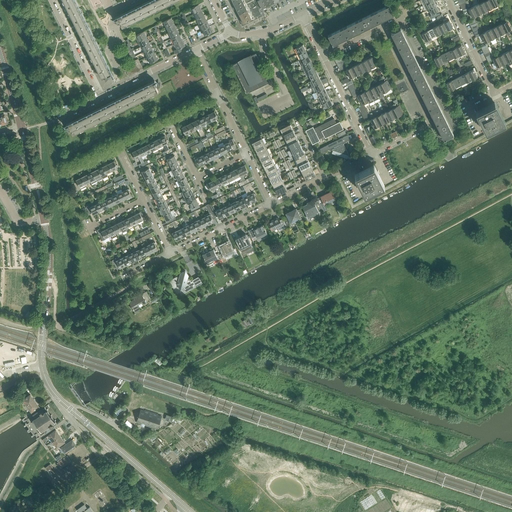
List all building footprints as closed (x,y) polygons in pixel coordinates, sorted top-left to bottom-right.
[(112,75),(79,10),(74,0),(63,0),(102,78),(104,77),(106,80),(110,77),(109,76),(112,75)] [(122,27),(169,3),(175,0),(153,0),(116,19),(117,21),(115,23),(118,25),(121,23),(122,27)] [(259,9),(261,8),(277,0),(231,0),(243,23),(261,14),(259,9)] [(436,5),(434,2),(435,1),(434,0),(433,0),(426,4),(424,5),(427,10),(428,9),(436,5)] [(493,8),(489,0),(486,0),(484,2),(488,10),(493,8)] [(488,10),(484,2),(479,4),(483,13),(488,10)] [(202,9),(199,4),(191,8),(194,13),(202,9)] [(483,13),(479,4),(473,7),(478,15),(483,13)] [(394,14),(389,5),(374,12),(378,22),(394,14)] [(440,14),(438,11),(440,11),(439,9),(438,9),(436,5),(428,9),(431,14),(430,15),(431,18),(440,14)] [(474,20),(475,19),(479,17),(478,15),(473,7),(468,9),(474,20)] [(204,15),(202,9),(194,13),(192,14),(194,17),(195,16),(197,19),(204,15)] [(363,29),(378,22),(374,12),(358,20),(363,29)] [(207,20),(204,15),(197,19),(199,24),(207,20)] [(174,23),(171,17),(163,21),(166,27),(174,23)] [(453,26),(452,23),(451,24),(450,22),(451,21),(450,18),(445,20),(446,21),(444,23),(447,30),(453,27),(452,26),(453,26)] [(210,26),(207,20),(199,24),(202,30),(210,26)] [(363,29),(358,20),(343,27),(348,37),(363,29)] [(511,30),(507,21),(501,24),(505,32),(511,30)] [(177,28),(174,23),(166,27),(169,32),(177,28)] [(447,30),(444,23),(441,24),(440,23),(437,24),(442,33),(447,30)] [(442,33),(437,24),(435,26),(435,27),(433,28),(436,36),(442,33)] [(505,32),(501,24),(496,26),(500,35),(505,32)] [(213,31),(210,26),(202,30),(205,35),(213,31)] [(500,35),(496,26),(491,29),(495,38),(500,35)] [(333,45),(348,37),(343,27),(328,35),(333,45)] [(180,34),(177,28),(169,32),(172,38),(180,34)] [(408,43),(400,28),(391,33),(398,48),(408,43)] [(436,36),(433,28),(430,29),(429,28),(427,30),(431,38),(436,36)] [(495,38),(491,29),(486,32),(490,40),(491,42),(496,40),(495,38)] [(425,40),(425,41),(431,38),(427,30),(424,31),(424,32),(419,35),(421,39),(423,38),(424,41),(425,40)] [(147,37),(144,31),(135,36),(138,41),(147,37)] [(490,40),(486,32),(481,34),(481,35),(478,36),(481,41),(483,40),(485,43),(490,40)] [(182,40),(180,34),(172,38),(174,43),(182,40)] [(149,42),(147,37),(138,41),(140,47),(149,42)] [(182,46),(185,45),(182,40),(174,43),(177,49),(174,50),(175,53),(183,49),(182,46)] [(152,48),(149,42),(140,47),(143,52),(152,48)] [(415,59),(408,43),(398,48),(406,63),(415,59)] [(307,49),(306,48),(305,48),(303,44),(299,46),(298,46),(296,47),(296,48),(295,48),(298,54),(307,49)] [(466,54),(462,47),(461,44),(458,45),(458,46),(456,47),(460,57),(466,54)] [(460,57),(456,47),(453,49),(452,48),(450,49),(454,58),(455,60),(460,57)] [(155,53),(152,48),(143,52),(146,58),(155,53)] [(308,55),(307,52),(308,51),(307,49),(298,54),(301,59),(308,55)] [(454,58),(450,49),(447,51),(447,52),(445,53),(449,60),(454,58)] [(511,59),(508,51),(503,54),(507,62),(511,59)] [(158,59),(155,53),(146,58),(148,63),(158,59)] [(270,82),(256,54),(256,53),(251,56),(251,54),(236,61),(237,63),(232,65),(233,65),(246,94),(270,82)] [(449,60),(445,53),(442,54),(442,53),(439,54),(443,63),(449,60)] [(443,63),(439,54),(436,56),(436,57),(434,58),(436,62),(435,63),(436,65),(437,65),(438,66),(443,63)] [(507,62),(503,54),(498,56),(502,65),(507,62)] [(312,60),(311,58),(310,59),(308,55),(301,59),(303,64),(312,60)] [(502,65),(498,56),(493,59),(495,62),(492,64),(494,68),(497,67),(502,65)] [(376,66),(372,57),(366,60),(371,68),(376,66)] [(423,74),(415,59),(406,63),(413,79),(423,74)] [(314,66),(312,62),(313,62),(312,60),(303,64),(301,66),(304,71),(314,66)] [(371,68),(366,60),(361,62),(366,71),(371,68)] [(366,71),(361,62),(356,65),(360,73),(364,71),(365,73),(367,73),(366,71)] [(360,73),(356,65),(351,67),(355,76),(360,73)] [(304,71),(307,76),(309,75),(317,71),(316,69),(315,70),(314,66),(304,71)] [(355,76),(351,67),(346,70),(350,79),(354,77),(356,80),(357,79),(355,76)] [(477,77),(475,72),(476,71),(475,67),(470,70),(471,71),(468,72),(472,80),(477,77)] [(319,77),(317,73),(318,73),(317,71),(309,75),(312,81),(319,77)] [(472,80),(468,72),(465,73),(465,72),(464,73),(462,74),(466,82),(472,80)] [(431,89),(423,74),(413,79),(421,94),(431,89)] [(466,82),(462,74),(460,75),(459,75),(459,76),(457,78),(461,85),(466,82)] [(312,87),(314,86),(323,82),(322,80),(321,81),(319,77),(312,81),(310,82),(312,87)] [(461,85),(457,78),(454,79),(454,78),(453,78),(451,79),(455,88),(461,85)] [(455,88),(451,79),(448,81),(449,82),(446,83),(448,87),(447,88),(448,90),(449,90),(450,91),(455,88)] [(379,84),(383,93),(391,89),(387,80),(379,84)] [(73,133),(126,107),(158,91),(157,88),(159,87),(160,84),(157,84),(156,81),(67,125),(68,127),(66,129),(69,131),(72,130),(73,133)] [(324,88),(323,84),(324,84),(323,82),(314,86),(315,87),(312,88),(315,92),(324,88)] [(383,93),(379,84),(374,87),(378,96),(383,93)] [(378,96),(374,87),(368,89),(374,101),(379,99),(378,96)] [(318,98),(328,93),(327,91),(326,91),(324,88),(315,92),(317,98),(318,98)] [(374,101),(368,89),(363,92),(367,101),(368,102),(369,104),(374,101)] [(438,104),(431,89),(421,94),(429,109),(438,104)] [(367,101),(363,92),(358,95),(358,96),(356,97),(359,102),(361,106),(368,102),(367,101)] [(330,99),(328,95),(329,94),(328,93),(318,98),(318,99),(318,100),(319,101),(320,102),(320,103),(322,102),(330,99)] [(254,98),(256,103),(257,103),(259,102),(258,101),(259,100),(267,96),(266,94),(257,98),(256,96),(254,98)] [(334,104),(333,102),(332,102),(330,99),(322,102),(325,108),(326,107),(327,108),(329,107),(328,106),(334,104)] [(504,121),(499,112),(495,103),(477,112),(485,130),(504,121)] [(446,120),(438,104),(429,109),(436,124),(446,120)] [(403,114),(399,105),(396,106),(391,109),(395,118),(403,114)] [(395,118),(391,109),(386,112),(390,120),(395,118)] [(218,116),(217,114),(216,115),(214,111),(208,113),(212,121),(218,118),(217,117),(218,116)] [(390,120),(386,112),(381,114),(385,123),(390,120)] [(212,121),(208,113),(203,116),(207,124),(212,121)] [(385,123),(381,114),(376,117),(380,125),(385,123)] [(207,124),(203,116),(198,119),(202,126),(207,124)] [(380,125),(376,117),(370,119),(374,128),(380,125)] [(325,138),(343,129),(339,122),(336,123),(334,118),(313,128),(313,127),(306,130),(312,144),(320,140),(319,139),(324,136),(325,138)] [(202,126),(198,119),(192,122),(196,129),(202,126)] [(453,135),(446,120),(436,124),(444,140),(453,135)] [(196,129),(192,122),(187,124),(191,132),(196,129)] [(185,134),(185,135),(191,132),(187,124),(181,127),(184,131),(183,132),(184,134),(185,134)] [(293,129),(290,124),(286,126),(285,125),(280,127),(280,129),(283,134),(293,129)] [(296,134),(293,129),(283,134),(285,139),(296,134)] [(298,139),(296,134),(285,139),(288,144),(298,139)] [(166,151),(167,154),(172,151),(171,148),(169,149),(166,144),(168,143),(168,142),(169,141),(168,139),(167,139),(165,135),(159,138),(163,146),(166,151)] [(349,156),(343,143),(350,139),(348,135),(320,149),(322,153),(331,148),(332,150),(349,156)] [(264,143),(262,138),(261,136),(256,139),(256,140),(252,143),(254,148),(264,143)] [(163,146),(159,138),(154,141),(157,148),(163,146)] [(236,147),(232,139),(229,140),(229,141),(224,144),(228,152),(233,149),(233,148),(236,147)] [(301,144),(298,139),(288,144),(291,150),(301,144)] [(157,148),(154,141),(148,144),(152,151),(157,148)] [(267,148),(264,143),(254,148),(257,153),(267,148)] [(152,151),(148,144),(143,146),(147,154),(152,151)] [(228,152),(224,144),(219,147),(222,154),(228,152)] [(303,150),(301,144),(291,150),(293,155),(303,150)] [(147,154),(143,146),(138,149),(141,156),(147,154)] [(222,154),(219,147),(213,149),(217,157),(222,154)] [(217,157),(213,149),(211,151),(210,148),(206,149),(208,152),(212,160),(217,157)] [(270,153),(267,148),(257,153),(259,158),(270,153)] [(144,162),(141,156),(138,149),(132,152),(134,156),(133,156),(135,159),(135,158),(136,159),(139,158),(142,163),(144,162)] [(306,155),(303,150),(293,155),(296,160),(306,155)] [(177,161),(174,155),(173,152),(164,157),(166,159),(167,159),(170,164),(177,161)] [(212,160),(208,152),(202,155),(206,162),(212,160)] [(272,159),(270,153),(259,158),(262,164),(272,159)] [(206,162),(202,155),(197,158),(196,157),(193,158),(197,166),(200,165),(206,162)] [(308,160),(306,155),(296,160),(298,165),(308,160)] [(275,164),(272,159),(262,164),(265,169),(275,164)] [(311,165),(308,160),(298,165),(301,170),(311,165)] [(118,166),(117,164),(116,165),(114,161),(108,163),(112,171),(118,168),(117,167),(118,166)] [(180,166),(177,161),(170,164),(172,170),(180,166)] [(112,171),(108,163),(103,166),(107,173),(112,171)] [(152,173),(149,168),(150,167),(149,164),(140,169),(144,177),(152,173)] [(249,171),(246,164),(236,168),(240,176),(249,171)] [(277,169),(275,164),(265,169),(267,174),(277,169)] [(314,170),(311,165),(301,170),(303,175),(314,170)] [(108,176),(107,173),(103,166),(98,169),(103,178),(108,176)] [(183,171),(180,166),(172,170),(171,170),(174,176),(175,175),(183,171)] [(383,184),(378,174),(374,166),(356,175),(365,193),(383,184)] [(240,176),(236,168),(230,171),(234,179),(240,176)] [(103,178),(98,169),(93,171),(98,181),(103,178)] [(280,174),(277,169),(267,174),(270,179),(280,174)] [(316,176),(314,170),(303,175),(306,181),(316,176)] [(98,181),(93,171),(87,174),(90,182),(92,184),(98,181)] [(185,177),(183,171),(175,175),(178,181),(185,177)] [(234,179),(230,171),(225,174),(229,181),(234,179)] [(155,179),(152,173),(144,177),(147,182),(155,179)] [(90,182),(87,174),(81,177),(85,184),(90,182)] [(229,181),(225,174),(220,177),(224,184),(229,181)] [(282,179),(280,174),(270,179),(272,184),(282,179)] [(85,184),(81,177),(76,179),(77,181),(74,183),(78,190),(80,189),(81,189),(86,187),(85,184)] [(188,182),(185,177),(178,181),(180,186),(188,182)] [(224,184),(220,177),(214,179),(218,187),(224,184)] [(157,184),(155,179),(147,182),(150,187),(157,184)] [(212,196),(213,199),(222,195),(221,192),(218,187),(214,179),(209,182),(209,183),(206,184),(210,191),(215,188),(217,193),(212,196)] [(285,185),(282,179),(272,184),(275,190),(285,185)] [(191,187),(188,182),(180,186),(183,191),(191,187)] [(248,195),(252,203),(257,200),(255,196),(256,195),(255,193),(254,193),(253,192),(250,194),(249,192),(251,191),(248,187),(251,185),(250,183),(243,186),(244,189),(248,195)] [(160,189),(157,184),(150,187),(153,193),(160,189)] [(288,190),(285,185),(275,190),(278,195),(288,190)] [(193,193),(191,187),(183,191),(182,192),(185,197),(186,197),(193,193)] [(131,196),(129,192),(131,191),(129,189),(128,189),(128,188),(122,191),(126,198),(131,196)] [(163,195),(160,189),(153,193),(155,198),(163,195)] [(318,198),(317,198),(318,200),(323,210),(324,211),(328,209),(325,203),(337,198),(333,190),(321,197),(318,199),(318,198)] [(121,201),(117,194),(116,191),(110,194),(111,196),(115,204),(121,201)] [(126,198),(122,191),(117,194),(121,201),(126,198)] [(196,198),(193,193),(186,197),(188,202),(196,198)] [(165,200),(163,195),(155,198),(158,204),(165,200)] [(252,203),(248,195),(242,198),(246,206),(252,203)] [(115,204),(111,196),(106,199),(110,206),(115,204)] [(200,207),(198,204),(199,204),(196,198),(188,202),(191,208),(190,208),(191,211),(200,207)] [(246,206),(242,198),(237,200),(241,208),(246,206)] [(110,206),(106,199),(101,202),(105,209),(110,206)] [(168,206),(167,203),(170,202),(168,199),(165,200),(158,204),(161,209),(168,206)] [(241,208),(237,200),(232,203),(235,211),(241,208)] [(307,204),(302,207),(307,217),(308,218),(319,213),(319,212),(323,210),(318,200),(314,202),(313,200),(309,202),(310,203),(307,205),(307,204)] [(105,209),(101,202),(95,204),(99,212),(105,209)] [(235,211),(232,203),(226,206),(230,214),(235,211)] [(99,212),(95,204),(90,207),(89,205),(86,207),(89,214),(92,212),(93,214),(99,212)] [(170,211),(168,206),(161,209),(163,215),(170,211)] [(230,214),(226,206),(221,208),(225,216),(230,214)] [(225,216),(221,208),(215,211),(214,208),(211,210),(215,218),(218,216),(219,219),(225,216)] [(284,220),(286,224),(291,222),(291,223),(301,218),(303,222),(306,220),(300,209),(297,210),(296,209),(286,214),(288,217),(285,218),(286,219),(284,220)] [(176,219),(174,216),(175,215),(173,210),(170,211),(163,215),(166,220),(167,223),(176,219)] [(204,215),(205,216),(208,224),(214,222),(213,219),(215,218),(211,210),(209,211),(209,212),(204,215)] [(144,218),(143,216),(141,216),(139,212),(134,215),(138,222),(143,219),(144,218)] [(138,222),(134,215),(128,218),(132,225),(138,222)] [(208,224),(205,216),(199,219),(203,227),(208,224)] [(132,225),(128,218),(123,220),(128,230),(133,227),(132,225)] [(268,223),(272,231),(278,228),(278,229),(279,231),(280,231),(286,227),(287,227),(286,224),(284,220),(281,221),(280,221),(279,218),(268,223)] [(203,227),(199,219),(194,222),(198,230),(203,227)] [(128,230),(123,220),(117,223),(121,230),(122,233),(128,230)] [(198,230),(194,222),(188,225),(192,232),(198,230)] [(121,230),(117,223),(112,225),(117,236),(120,234),(118,232),(121,230)] [(117,236),(112,225),(107,228),(111,235),(112,238),(117,236)] [(192,232),(188,225),(183,227),(187,235),(192,232)] [(256,235),(258,238),(267,233),(263,225),(254,230),(253,228),(247,230),(251,238),(256,235)] [(187,235),(183,227),(177,230),(181,238),(187,235)] [(109,236),(111,235),(107,228),(101,231),(102,233),(100,234),(103,242),(104,242),(105,242),(108,241),(109,240),(109,239),(110,239),(109,239),(109,238),(109,236)] [(174,236),(176,241),(181,238),(177,230),(172,233),(171,234),(172,237),(174,236)] [(242,252),(253,247),(246,234),(235,239),(242,252)] [(158,249),(156,245),(157,244),(156,242),(154,242),(154,241),(148,244),(152,252),(158,249)] [(152,252),(148,244),(147,242),(144,244),(144,243),(142,244),(143,247),(147,255),(152,252)] [(225,256),(234,252),(236,256),(240,255),(236,248),(233,250),(229,242),(220,247),(223,253),(220,254),(219,255),(221,259),(223,263),(227,261),(225,256)] [(147,255),(143,247),(138,249),(142,257),(147,255)] [(131,251),(136,260),(142,257),(138,249),(137,248),(131,251)] [(221,259),(219,255),(220,254),(219,253),(216,254),(214,250),(202,255),(207,264),(218,259),(218,260),(221,259)] [(126,253),(127,255),(131,263),(136,260),(131,251),(126,253)] [(131,263),(127,255),(121,258),(125,266),(131,263)] [(125,266),(121,258),(120,256),(115,258),(112,260),(117,270),(125,266)] [(176,277),(170,281),(174,288),(179,285),(181,288),(184,286),(186,291),(193,287),(193,286),(195,285),(196,286),(202,283),(199,276),(192,280),(193,281),(191,282),(190,281),(187,280),(187,278),(188,275),(185,271),(181,273),(179,278),(176,277)] [(147,302),(146,301),(151,299),(146,291),(142,294),(142,295),(129,302),(135,312),(140,309),(139,307),(147,302)] [(39,406),(30,395),(23,400),(31,412),(39,406)] [(57,424),(45,407),(42,409),(34,415),(36,418),(33,420),(42,432),(44,430),(46,432),(54,426),(57,424)] [(158,429),(162,417),(158,415),(158,414),(145,410),(145,411),(140,410),(137,422),(140,423),(140,424),(153,429),(154,427),(158,429)] [(60,436),(56,430),(49,435),(53,441),(60,436)] [(64,442),(60,436),(53,441),(57,447),(64,442)] [(70,441),(61,448),(65,453),(74,447),(70,441)] [(61,468),(71,461),(67,456),(57,463),(61,468)] [(56,472),(50,465),(46,468),(51,476),(56,472)]
